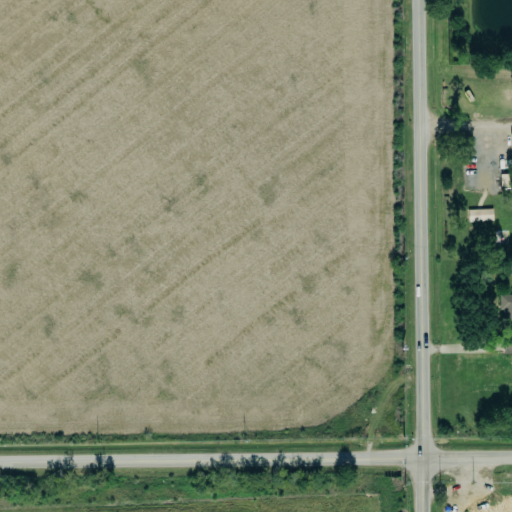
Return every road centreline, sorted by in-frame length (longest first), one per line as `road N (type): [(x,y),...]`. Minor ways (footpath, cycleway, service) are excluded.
road 1 (secondary): [(0,460),(511,456)]
road 2 (secondary): [(423,511),(424,0)]
